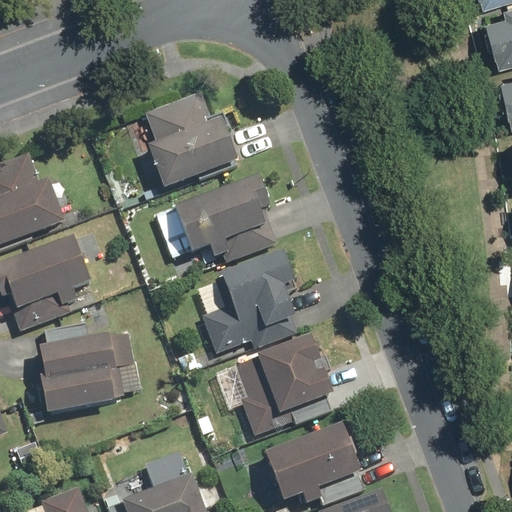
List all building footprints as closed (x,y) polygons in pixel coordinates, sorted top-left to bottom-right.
[(511,0),(487,0),(491,11),(511,3),(511,0)] [(511,19),(496,23),(507,70),(511,68),(511,19)] [(217,124),(207,97),(153,117),(163,143),(155,146),(171,190),(246,163),(230,119),(217,124)] [(44,195),(33,165),(0,176),(0,258),(71,233),(56,191),(44,195)] [(207,252),(215,273),(274,250),(265,227),(269,226),(252,182),(179,211),(197,256),(207,252)] [(70,305),(84,299),(80,289),(99,281),(81,235),(0,267),(0,275),(7,293),(11,291),(19,310),(14,312),(23,334),(74,314),(70,305)] [(262,350),(302,335),(297,323),(304,320),(290,283),(304,278),(294,251),(228,276),(240,310),(207,322),(219,356),(259,341),(262,350)] [(49,381),(54,412),(123,400),(117,369),(137,365),(131,332),(90,340),(87,326),(47,333),(49,347),(48,348),(54,380),(49,381)] [(297,428),(334,416),(328,398),(340,394),(320,335),(262,354),(264,360),(239,368),(249,400),(244,402),(256,438),(296,425),(297,428)] [(0,439),(14,434),(0,397),(0,439)] [(300,501),(303,509),(317,504),(319,511),(358,498),(352,480),(362,477),(346,428),(270,454),(287,506),(300,501)] [(214,511),(202,474),(193,477),(185,454),(149,465),(158,492),(130,501),(133,511),(214,511)] [(92,511),(84,488),(48,501),(50,507),(34,511),(92,511)] [(395,511),(389,492),(324,511),(395,511)]
